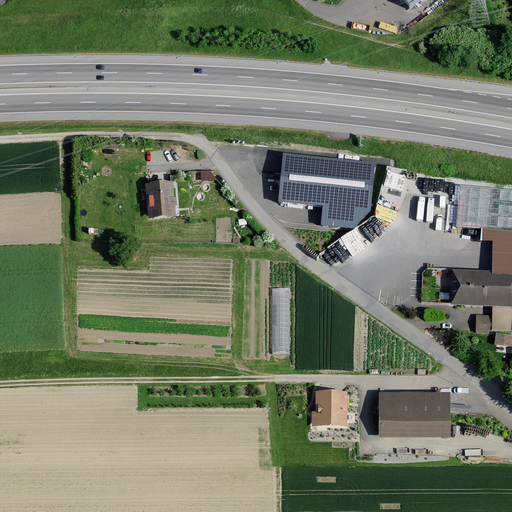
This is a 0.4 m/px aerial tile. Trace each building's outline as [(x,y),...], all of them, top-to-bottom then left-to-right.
[(398,0),(408,12),(423,0),(398,0)] [(283,155),(279,203),(323,207),(322,226),(362,229),(363,217),(373,218),(378,164),(283,155)] [(155,218),(184,215),(181,181),(152,183),(155,218)] [(511,307),(511,274),(459,274),(459,307),(511,307)] [(273,288),(273,353),(290,353),(289,288),(273,288)] [(511,333),(496,334),(496,351),(511,350),(511,333)] [(355,391),(318,392),(318,430),(355,430),(355,391)] [(386,440),(457,440),(457,394),(386,394),(386,440)]
